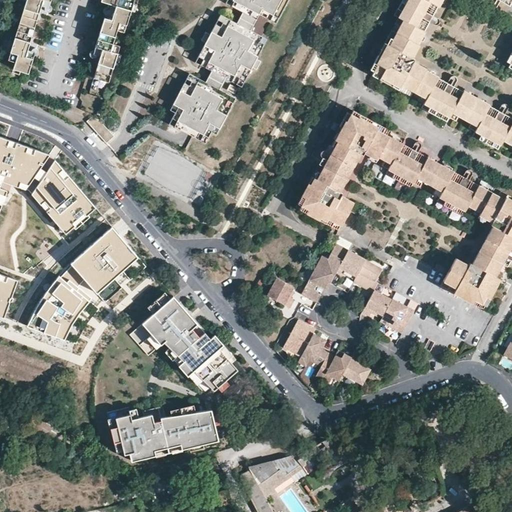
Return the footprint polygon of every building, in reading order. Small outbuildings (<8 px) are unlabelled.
[(26,0),(26,1),(15,37),(13,46),(21,48),(19,54),(14,69),(29,73),(33,59),(27,57),(29,50),(42,7),(43,1),(52,3),(52,0),(26,0)] [(137,0),(103,0),(103,1),(108,3),(117,5),(112,20),(104,18),(93,50),(102,53),(101,56),(94,78),(111,83),(117,61),(120,53),(112,51),(114,43),(119,30),(121,22),(130,25),(134,12),(137,0)] [(278,25),(291,0),(229,0),(227,4),(244,14),(238,25),(222,16),(211,36),(196,64),(202,66),(214,73),(228,81),(244,89),(255,69),(259,61),(270,42),(253,32),(261,16),(278,25)] [(511,0),(403,0),(396,14),(400,16),(369,74),(425,104),(423,107),(448,120),(450,116),(476,130),(473,135),(499,149),(502,145),(511,150),(511,0)] [(50,10),(52,3),(43,1),(42,7),(50,10)] [(108,3),(104,18),(112,20),(117,5),(108,3)] [(127,32),(130,25),(121,22),(119,30),(127,32)] [(207,44),(211,36),(207,33),(202,42),(207,44)] [(112,51),(120,53),(122,46),(114,43),(112,51)] [(259,72),(263,64),(259,61),(255,69),(259,72)] [(222,92),(228,81),(214,73),(208,84),(222,92)] [(219,137),(238,100),(222,92),(208,84),(190,75),(171,111),(176,114),(170,125),(208,145),(214,134),(219,137)] [(241,91),(234,87),(231,93),(235,95),(239,97),(241,91)] [(316,177),(313,183),(309,190),(306,188),(302,194),(306,197),(302,204),(310,208),(309,211),(321,218),(322,216),(327,219),(328,217),(335,221),(343,224),(354,202),(341,195),(343,193),(340,191),(360,154),(363,156),(365,153),(369,156),(378,160),(381,154),(387,157),(385,161),(391,165),(389,169),(413,183),(416,178),(423,182),(425,178),(431,181),(441,164),(419,151),(422,145),(422,143),(421,142),(419,141),(418,142),(416,143),(414,148),(391,136),(393,131),(361,114),(359,117),(352,113),(349,120),(345,118),(338,132),(339,133),(332,146),(334,147),(331,153),(328,151),(325,151),(324,151),(323,152),(323,154),(323,157),(328,159),(325,165),(321,171),(318,177),(316,177)] [(0,179),(2,180),(29,190),(36,179),(41,170),(50,156),(0,136),(0,179)] [(95,207),(56,160),(48,173),(42,183),(34,197),(65,233),(95,207)] [(490,226),(492,227),(473,263),(470,262),(469,264),(456,257),(441,286),(484,309),(510,261),(511,260),(511,259),(511,194),(495,186),(492,191),(470,179),(472,175),(473,172),(472,171),(470,169),(466,170),(465,171),(463,175),(441,164),(431,181),(429,185),(436,188),(433,194),(439,197),(437,201),(463,215),(465,211),(468,206),(474,209),(476,206),(482,209),(479,215),(485,219),(492,222),(490,226)] [(41,170),(36,179),(42,183),(48,173),(41,170)] [(416,178),(413,183),(421,186),(423,182),(416,178)] [(306,197),(302,194),(298,202),(302,204),(306,197)] [(468,206),(465,211),(471,215),(474,209),(468,206)] [(138,256),(112,226),(72,262),(75,265),(86,278),(98,291),(138,256)] [(336,272),(348,249),(336,243),(328,258),(322,255),(307,283),(301,294),(316,302),(321,294),(310,288),(313,282),(320,285),(323,279),(330,283),(336,272)] [(365,259),(348,249),(336,272),(342,275),(343,273),(345,270),(356,276),(365,259)] [(53,265),(63,255),(58,251),(49,260),(53,265)] [(383,268),(365,259),(356,276),(354,279),(353,282),(372,292),(374,289),(378,282),(376,280),(383,268)] [(435,268),(444,273),(447,267),(438,262),(435,268)] [(75,265),(62,278),(79,291),(81,288),(77,285),(86,278),(75,265)] [(356,276),(345,270),(343,273),(354,279),(356,276)] [(0,316),(4,318),(18,280),(0,273),(0,316)] [(81,311),(89,300),(79,291),(62,278),(59,275),(50,287),(44,295),(33,312),(27,325),(64,339),(70,327),(77,316),(81,311)] [(294,287),(276,277),(267,295),(290,307),(294,300),(290,298),(288,297),(292,290),(294,287)] [(330,283),(323,279),(320,285),(324,288),(326,289),(330,283)] [(392,299),(374,289),(372,292),(367,303),(362,311),(369,315),(371,312),(372,309),(379,313),(383,315),(392,299)] [(239,370),(175,297),(144,325),(154,335),(162,345),(166,342),(174,351),(180,356),(176,360),(207,396),(214,397),(216,390),(239,370)] [(392,320),(405,327),(406,326),(412,315),(414,310),(392,298),(392,299),(383,315),(381,317),(391,322),(392,320)] [(391,322),(381,317),(380,321),(402,333),(405,327),(392,320),(391,322)] [(315,328),(305,323),(298,319),(283,346),(300,356),(313,333),(315,328)] [(324,344),(318,341),(321,337),(313,333),(300,356),(308,360),(309,359),(321,366),(328,353),(328,352),(321,348),(324,344)] [(4,334),(0,346),(0,347),(5,349),(10,336),(4,334)] [(157,349),(162,345),(154,335),(149,339),(157,349)] [(511,341),(511,342),(510,341),(507,347),(503,354),(511,359),(511,341)] [(363,365),(358,362),(359,360),(362,354),(355,350),(351,357),(342,373),(360,383),(362,383),(370,368),(363,365)] [(180,356),(174,351),(170,354),(176,360),(180,356)] [(341,358),(336,355),(335,356),(328,353),(321,366),(315,377),(328,384),(332,376),(338,380),(339,379),(342,373),(351,357),(344,353),(341,358)] [(7,355),(1,371),(41,386),(47,369),(7,355)] [(308,360),(300,356),(297,361),(305,365),(308,360)] [(360,383),(342,373),(339,379),(352,387),(360,383)] [(174,416),(168,417),(165,407),(153,410),(152,405),(145,407),(146,411),(145,411),(146,417),(141,418),(134,420),(133,415),(118,418),(121,427),(113,429),(116,443),(124,441),(126,451),(127,455),(132,453),(134,461),(158,455),(157,450),(183,444),(184,449),(192,447),(191,444),(205,441),(205,444),(220,440),(213,411),(212,404),(206,402),(202,403),(205,412),(174,416)] [(205,412),(202,403),(172,410),(174,416),(205,412)] [(139,410),(132,411),(133,415),(134,420),(141,418),(139,410)] [(113,429),(121,427),(118,418),(111,420),(113,429)] [(250,468),(238,477),(258,511),(272,511),(264,496),(291,477),(295,483),(324,463),(327,466),(346,453),(333,436),(299,454),(249,466),(250,468)] [(124,441),(116,443),(119,453),(126,451),(124,441)] [(192,447),(192,451),(206,447),(205,444),(205,441),(191,444),(192,447)] [(158,455),(158,456),(168,454),(168,453),(184,449),(183,444),(157,450),(158,455)] [(225,475),(224,473),(203,479),(207,494),(216,492),(219,504),(231,500),(225,475)]
